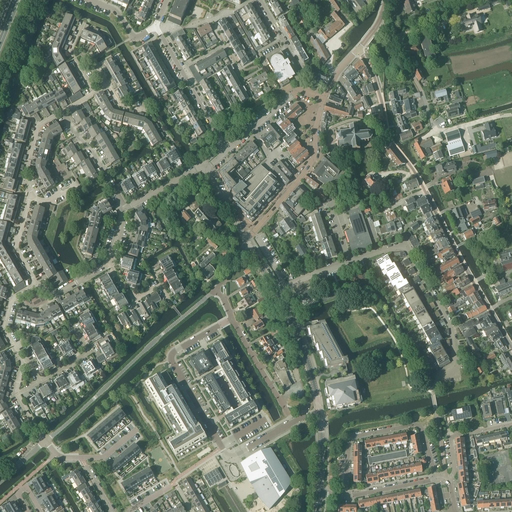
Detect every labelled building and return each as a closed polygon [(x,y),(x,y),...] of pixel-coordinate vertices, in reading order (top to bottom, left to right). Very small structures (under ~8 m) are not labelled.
[(178,0),(171,17),(172,18),(174,19),(177,20),(179,21),(181,22),(181,21),(189,0),(227,0),(237,4),(240,5),(242,0),(178,0)] [(322,45),(347,24),(337,13),(342,9),(336,0),(328,0),(336,11),(331,15),(337,22),(331,26),(329,24),(328,25),(329,27),(328,29),(327,28),(324,30),(322,29),(318,33),(320,35),(316,38),(317,39),(314,41),(311,37),(308,38),(323,65),(329,57),(322,45)] [(347,0),(346,1),(348,3),(354,11),(359,7),(357,5),(362,1),(361,0),(347,0)] [(359,7),(354,11),(357,15),(358,15),(367,8),(362,1),(357,5),(359,7)] [(407,15),(416,13),(412,1),(403,3),(407,15)] [(145,3),(142,8),(149,11),(151,6),(145,3)] [(277,4),(271,7),(274,12),(280,8),(277,4)] [(245,8),(243,10),(246,15),(248,14),(254,10),(251,5),(245,8)] [(280,8),(274,12),(277,17),(283,14),(285,13),(282,8),(280,9),(280,8)] [(254,10),(248,14),(250,19),(257,15),(254,10)] [(66,14),(64,19),(73,23),(74,21),(78,22),(79,20),(71,17),(71,15),(68,13),(67,15),(66,14)] [(139,16),(137,22),(141,24),(142,21),(145,22),(147,16),(140,14),(138,13),(137,15),(139,16)] [(250,19),(248,20),(251,25),(260,20),(257,15),(250,19)] [(285,29),(290,26),(285,18),(284,16),(278,19),(281,25),(282,25),(285,29)] [(466,19),(461,21),(464,30),(467,28),(468,28),(468,29),(469,28),(473,27),(474,30),(481,28),(479,25),(480,24),(478,16),(472,17),(472,16),(465,18),(466,19)] [(301,17),(297,19),(302,28),(306,26),(301,17)] [(64,19),(62,24),(75,30),(76,28),(72,26),(73,23),(64,19)] [(221,28),(228,24),(226,19),(218,23),(221,28)] [(260,20),(251,25),(254,30),(256,28),(262,25),(260,20)] [(62,24),(60,29),(69,33),(70,30),(74,32),(75,30),(62,24)] [(224,34),(232,30),(228,24),(221,28),(224,34)] [(85,30),(81,38),(86,40),(90,31),(87,30),(89,26),(86,25),(84,29),(85,30)] [(202,29),(206,36),(212,33),(208,25),(202,29)] [(259,33),(265,30),(262,25),(256,28),(259,33)] [(291,40),(296,37),(290,26),(285,29),(286,32),(289,37),(289,38),(291,40)] [(90,31),(86,40),(90,42),(96,29),(94,28),(92,32),(90,31)] [(60,29),(58,34),(71,39),(72,37),(68,35),(69,33),(60,29)] [(96,29),(90,42),(95,44),(99,35),(96,34),(98,30),(96,29)] [(201,39),(206,36),(202,29),(197,32),(201,39)] [(227,39),(235,35),(232,30),(224,34),(227,39)] [(259,33),(257,35),(260,39),(262,38),(268,35),(265,30),(259,33)] [(58,34),(56,38),(65,42),(66,39),(70,41),(71,39),(58,34)] [(99,35),(95,44),(96,45),(104,40),(105,38),(104,37),(102,38),(101,37),(102,35),(101,34),(99,35)] [(231,45),(238,41),(235,35),(227,39),(231,45)] [(262,38),(260,39),(263,45),(265,43),(271,40),(268,35),(262,38)] [(177,46),(189,40),(186,41),(183,36),(182,36),(181,37),(180,38),(177,39),(175,41),(174,41),(177,46)] [(296,50),(302,47),(296,37),(291,40),(294,45),(293,45),(296,50)] [(426,62),(436,59),(429,37),(420,40),(426,62)] [(56,38),(54,43),(67,48),(68,46),(64,45),(65,42),(56,38)] [(104,40),(96,45),(98,49),(110,42),(109,40),(105,42),(104,40)] [(180,51),(189,46),(187,44),(190,42),(189,40),(177,46),(180,51)] [(234,50),(241,46),(238,41),(231,45),(234,50)] [(110,42),(98,49),(101,54),(109,49),(108,46),(111,44),(110,42)] [(54,43),(52,48),(61,52),(62,49),(66,50),(67,48),(54,43)] [(150,43),(140,49),(143,54),(153,48),(150,43)] [(253,43),(252,44),(256,52),(262,48),(260,46),(256,48),(253,43)] [(183,56),(192,51),(190,46),(189,47),(189,46),(180,51),(183,56)] [(237,55),(244,51),(241,46),(234,50),(237,55)] [(410,55),(419,52),(417,46),(408,49),(410,55)] [(304,63),(309,60),(302,47),(296,50),(296,51),(297,51),(301,58),(304,63)] [(61,52),(52,48),(52,58),(53,58),(61,53),(61,52)] [(153,48),(143,54),(145,53),(147,57),(145,58),(146,58),(155,52),(153,48)] [(192,51),(183,56),(186,61),(195,56),(192,51)] [(217,54),(221,61),(227,58),(222,51),(217,54)] [(240,61),(247,57),(244,51),(237,55),(240,61)] [(155,52),(146,58),(148,62),(158,57),(155,52)] [(61,53),(53,58),(55,62),(65,57),(64,55),(63,55),(61,53)] [(281,53),(267,61),(269,66),(270,66),(282,88),(289,84),(287,80),(290,79),(292,73),(288,67),(290,66),(289,64),(287,61),(285,62),(283,58),(284,58),(281,53)] [(216,64),(221,61),(217,54),(212,57),(216,64)] [(105,66),(102,68),(103,70),(115,63),(112,58),(111,55),(105,59),(106,61),(104,63),(105,66)] [(65,57),(55,62),(58,67),(66,62),(65,59),(66,58),(65,57)] [(158,57),(148,62),(151,67),(160,61),(158,57)] [(210,67),(216,64),(212,57),(206,60),(210,67)] [(247,57),(240,61),(243,67),(250,63),(247,57)] [(412,61),(408,63),(412,70),(414,73),(418,82),(424,79),(419,70),(417,67),(417,68),(413,62),(416,61),(414,57),(411,58),(412,61)] [(205,70),(210,67),(206,60),(201,63),(205,70)] [(360,60),(352,67),(353,69),(359,76),(362,73),(362,74),(363,74),(367,80),(371,78),(366,69),(360,60)] [(160,61),(151,67),(153,71),(163,66),(160,61)] [(67,63),(59,68),(61,73),(74,66),(73,64),(69,66),(67,63)] [(115,63),(103,70),(104,72),(107,70),(109,72),(118,68),(115,63)] [(199,73),(205,70),(201,63),(195,66),(199,73)] [(74,66),(61,73),(64,77),(73,72),(71,70),(75,68),(74,66)] [(163,66),(153,71),(156,76),(165,70),(163,66)] [(226,76),(233,72),(230,67),(223,71),(226,76)] [(110,75),(107,77),(108,79),(120,72),(118,68),(109,72),(110,75)] [(346,74),(343,77),(348,81),(345,84),(348,90),(347,90),(354,101),(356,102),(360,99),(362,98),(354,86),(355,85),(352,81),(359,76),(353,69),(347,74),(346,74)] [(165,70),(156,76),(158,80),(168,74),(165,70)] [(313,70),(308,80),(314,83),(319,73),(313,70)] [(73,72),(64,77),(66,82),(79,75),(78,73),(74,75),(73,72)] [(120,72),(108,79),(109,81),(112,78),(114,81),(123,76),(120,72)] [(229,81),(236,77),(233,72),(226,76),(229,81)] [(319,73),(314,83),(325,89),(330,78),(319,73)] [(168,74),(158,80),(161,84),(170,79),(168,74)] [(260,77),(263,84),(268,81),(269,82),(272,81),(269,76),(267,77),(265,74),(260,77)] [(79,75),(66,82),(69,86),(78,81),(76,79),(80,77),(79,75)] [(115,83),(112,86),(113,87),(125,80),(123,76),(114,81),(115,83)] [(232,86),(239,82),(236,77),(229,81),(232,86)] [(260,77),(255,80),(258,86),(259,86),(263,83),(260,77)] [(170,79),(161,84),(163,89),(173,83),(170,79)] [(125,80),(113,87),(114,89),(118,87),(119,89),(119,90),(125,86),(127,85),(128,85),(125,80)] [(203,89),(210,85),(207,80),(200,84),(203,89)] [(251,86),(249,87),(252,93),(260,88),(259,86),(258,86),(255,80),(250,83),(251,86)] [(78,81),(69,86),(72,90),(84,83),(83,82),(79,84),(78,81)] [(235,92),(242,88),(239,82),(232,86),(235,92)] [(84,83),(72,90),(74,95),(77,94),(80,92),(83,90),(81,87),(85,85),(84,83)] [(173,83),(163,89),(166,93),(176,88),(173,83)] [(119,89),(116,91),(118,94),(117,94),(118,96),(130,89),(128,85),(127,85),(125,86),(119,90),(119,89)] [(206,95),(213,91),(210,85),(203,89),(206,95)] [(365,95),(375,92),(372,85),(363,88),(365,95)] [(331,94),(328,100),(341,105),(343,99),(345,95),(340,87),(339,90),(341,94),(340,96),(341,97),(341,98),(331,94)] [(238,97),(245,93),(242,88),(235,92),(238,97)] [(396,93),(389,94),(391,101),(395,100),(395,102),(398,102),(401,101),(400,98),(399,99),(398,95),(406,93),(405,89),(405,88),(397,89),(398,93),(396,93)] [(130,89),(118,96),(119,98),(120,98),(122,100),(127,97),(129,100),(136,96),(134,93),(133,94),(130,89)] [(445,90),(432,94),(433,100),(434,99),(434,101),(433,101),(432,105),(434,105),(436,104),(436,103),(441,102),(440,98),(446,96),(445,90)] [(62,91),(57,93),(65,107),(67,106),(64,101),(67,99),(62,91)] [(174,94),(172,96),(175,102),(185,96),(182,91),(174,95),(174,94)] [(213,91),(206,95),(209,100),(216,96),(213,91)] [(103,92),(94,97),(99,106),(108,101),(107,98),(110,96),(108,93),(104,95),(103,92)] [(52,93),(47,96),(54,108),(56,107),(54,103),(56,102),(57,102),(53,96),(52,93)] [(53,96),(57,102),(56,102),(58,104),(61,103),(64,108),(65,107),(57,93),(53,96)] [(245,93),(238,97),(241,104),(249,99),(245,93)] [(47,96),(43,98),(48,107),(50,105),(52,109),(54,108),(47,96)] [(185,96),(175,102),(176,104),(179,103),(181,106),(188,101),(185,96)] [(216,96),(209,100),(212,105),(219,101),(216,96)] [(43,98),(38,101),(46,113),(47,112),(45,108),(48,107),(43,98)] [(369,98),(358,102),(359,105),(361,104),(363,108),(371,105),(369,98)] [(395,100),(391,101),(392,110),(393,113),(394,115),(400,114),(398,104),(404,103),(406,115),(409,113),(414,112),(412,99),(401,101),(398,102),(395,102),(395,100)] [(38,101),(34,103),(39,112),(41,111),(44,114),(46,113),(38,101)] [(108,101),(99,106),(102,111),(114,103),(113,102),(110,104),(108,101)] [(188,101),(181,106),(184,111),(191,107),(188,101)] [(219,101),(212,105),(214,110),(222,106),(219,101)] [(34,103),(30,106),(37,118),(39,117),(36,114),(39,112),(34,103)] [(114,103),(102,111),(104,115),(113,110),(112,107),(115,105),(114,103)] [(296,104),(289,110),(296,118),(303,112),(301,110),(296,104)] [(326,104),(324,112),(329,114),(333,115),(335,116),(345,119),(345,117),(351,117),(354,109),(348,107),(347,110),(326,104)] [(449,110),(445,111),(447,119),(461,115),(458,104),(448,107),(449,110)] [(24,108),(21,110),(25,116),(27,115),(28,115),(30,117),(33,116),(35,119),(37,118),(30,106),(29,105),(24,108)] [(222,106),(214,110),(218,116),(225,112),(226,111),(223,105),(222,106)] [(191,107),(184,111),(187,116),(194,112),(191,107)] [(374,120),(373,116),(380,115),(379,107),(371,109),(372,114),(366,115),(367,120),(369,120),(369,121),(374,120)] [(113,110),(104,115),(111,120),(112,121),(114,111),(113,110)] [(125,114),(123,124),(128,125),(131,111),(130,110),(129,115),(125,114)] [(289,110),(282,116),(289,123),(292,121),(292,120),(296,118),(289,110)] [(81,111),(72,116),(73,119),(72,119),(74,121),(83,116),(81,111)] [(194,112),(187,116),(190,121),(197,117),(194,112)] [(321,122),(326,124),(327,122),(329,122),(331,118),(328,117),(329,114),(324,112),(321,122)] [(136,117),(133,126),(138,128),(142,114),(140,113),(138,117),(136,117)] [(406,115),(396,118),(400,128),(406,126),(406,124),(404,120),(411,117),(409,113),(406,115)] [(83,116),(74,121),(74,123),(76,123),(77,125),(88,119),(88,118),(86,120),(83,116)] [(281,122),(277,125),(288,137),(293,133),(295,131),(289,123),(282,116),(279,119),(281,122)] [(197,117),(190,121),(193,126),(191,127),(200,122),(197,117)] [(145,119),(143,129),(151,124),(152,122),(151,121),(150,122),(148,122),(147,121),(148,119),(147,118),(145,119)] [(88,119),(77,125),(80,124),(81,126),(77,128),(79,130),(91,123),(88,119)] [(21,121),(20,126),(30,129),(31,129),(31,127),(30,126),(31,123),(21,121)] [(200,122),(191,127),(194,133),(203,128),(200,122)] [(421,122),(412,126),(415,133),(423,130),(421,126),(423,125),(421,122)] [(91,123),(79,130),(80,132),(83,130),(85,133),(96,126),(93,127),(91,123)] [(48,130),(53,138),(63,133),(57,124),(48,130)] [(151,124),(143,129),(145,134),(158,126),(157,124),(153,126),(151,124)] [(273,150),(281,144),(278,141),(283,136),(273,124),(266,130),(269,133),(260,140),(264,144),(263,145),(267,149),(270,146),(273,150)] [(406,126),(400,128),(401,132),(408,130),(407,129),(408,128),(408,126),(407,124),(406,124),(406,126)] [(491,124),(484,126),(485,131),(482,132),(481,132),(482,134),(483,138),(484,141),(484,140),(496,137),(496,138),(495,135),(498,134),(497,130),(494,131),(493,128),(493,129),(491,124)] [(349,130),(336,131),(338,148),(351,147),(352,150),(360,149),(359,142),(367,141),(370,139),(372,137),(372,134),(370,132),(366,131),(357,132),(356,125),(349,126),(349,130)] [(96,126),(85,133),(88,131),(89,134),(85,136),(86,138),(99,131),(96,126)] [(158,126),(145,134),(148,138),(157,133),(155,130),(159,128),(158,126)] [(203,128),(194,133),(197,138),(206,133),(203,128)] [(44,135),(44,136),(53,138),(48,130),(44,135)] [(402,141),(412,137),(409,130),(399,134),(402,141)] [(457,130),(444,134),(447,142),(460,138),(457,130)] [(99,131),(86,138),(87,139),(91,137),(93,140),(95,139),(104,134),(104,133),(101,135),(99,131)] [(157,133),(148,138),(150,142),(163,135),(162,133),(158,135),(157,133)] [(288,137),(283,141),(289,148),(297,142),(298,141),(296,139),(297,138),(293,133),(288,137)] [(96,141),(93,143),(94,145),(107,138),(104,134),(95,139),(96,141)] [(16,135),(14,140),(25,143),(26,140),(27,141),(28,139),(17,136),(16,135)] [(163,135),(150,142),(153,147),(162,142),(160,139),(164,137),(163,135)] [(51,148),(53,138),(44,136),(41,145),(51,148)] [(107,138),(94,145),(95,147),(99,145),(100,148),(109,142),(107,138)] [(421,142),(419,138),(414,141),(416,144),(413,145),(421,160),(431,155),(428,148),(433,146),(429,138),(421,142)] [(448,146),(446,146),(449,157),(464,152),(460,138),(447,142),(448,146)] [(101,150),(98,152),(99,154),(112,147),(109,142),(100,148),(101,150)] [(289,148),(286,150),(293,158),(303,149),(302,148),(297,142),(289,148)] [(251,143),(247,147),(252,153),(252,154),(254,157),(255,155),(257,152),(258,152),(258,151),(257,150),(257,149),(251,143)] [(13,144),(12,149),(23,152),(24,150),(28,151),(28,148),(13,144)] [(48,158),(51,148),(41,145),(38,155),(48,158)] [(73,145),(64,150),(67,155),(79,148),(78,146),(74,148),(73,145)] [(112,147),(99,154),(100,156),(104,154),(107,159),(103,161),(104,163),(117,156),(113,150),(116,148),(115,145),(112,147)] [(441,149),(442,149),(442,148),(440,145),(431,148),(433,153),(441,149)] [(480,145),(472,147),(474,155),(487,151),(486,146),(481,148),(480,145)] [(384,169),(395,167),(405,164),(391,146),(383,153),(390,161),(382,164),(384,169)] [(247,147),(242,151),(248,157),(247,158),(250,161),(251,159),(249,156),(252,154),(252,153),(247,147)] [(79,148),(67,155),(69,160),(72,158),(78,154),(76,152),(80,150),(79,148)] [(12,149),(10,154),(26,158),(26,156),(22,155),(23,152),(12,149)] [(293,158),(288,161),(295,169),(309,156),(303,149),(293,158)] [(169,151),(164,154),(166,157),(172,167),(177,164),(171,154),(169,151)] [(176,151),(171,154),(177,164),(182,161),(182,160),(176,151)] [(242,151),(238,155),(243,161),(243,162),(245,165),(246,163),(244,160),(247,158),(248,157),(242,151)] [(435,162),(443,159),(440,151),(432,154),(435,162)] [(491,152),(485,154),(487,160),(489,159),(497,157),(496,152),(495,151),(492,152),(491,152)] [(78,154),(72,158),(74,162),(87,155),(86,153),(82,156),(80,153),(78,154)] [(9,159),(9,160),(20,163),(21,160),(25,161),(26,158),(10,154),(10,155),(11,155),(9,159)] [(45,168),(48,158),(38,155),(36,165),(45,168)] [(87,155),(74,162),(77,167),(80,166),(86,162),(84,159),(88,157),(87,155)] [(238,155),(233,159),(239,165),(243,162),(243,161),(238,155)] [(117,156),(104,163),(105,165),(109,163),(110,165),(113,164),(114,166),(120,162),(119,161),(119,160),(117,156)] [(312,174),(319,179),(318,180),(331,190),(334,192),(345,172),(333,161),(326,156),(321,162),(322,163),(312,174)] [(166,157),(160,160),(168,173),(173,170),(172,167),(166,157)] [(233,159),(217,173),(230,193),(231,191),(238,186),(229,176),(240,166),(239,165),(233,159)] [(9,160),(8,164),(9,165),(23,168),(24,166),(19,165),(20,163),(9,160)] [(86,162),(80,166),(82,170),(95,163),(93,161),(90,163),(88,160),(86,162)] [(160,160),(155,163),(162,176),(168,173),(160,160)] [(286,186),(292,180),(290,177),(295,173),(283,161),(277,166),(278,168),(274,172),(286,186)] [(445,165),(436,167),(437,171),(438,171),(439,175),(446,174),(446,173),(460,169),(458,162),(446,165),(445,165)] [(95,163),(82,170),(85,174),(93,169),(92,167),(96,165),(95,163)] [(153,164),(147,167),(153,177),(159,174),(153,164)] [(146,165),(141,168),(142,170),(148,181),(153,177),(147,167),(146,165)] [(238,186),(231,191),(232,191),(236,197),(233,200),(237,204),(235,206),(236,207),(235,207),(239,210),(239,209),(243,213),(242,215),(245,218),(246,217),(248,219),(248,220),(251,223),(254,219),(256,217),(259,214),(259,213),(261,211),(264,208),(268,203),(269,203),(274,197),(276,194),(276,195),(279,191),(281,189),(279,187),(279,186),(269,177),(270,175),(260,166),(249,176),(238,186)] [(45,168),(36,173),(42,182),(50,177),(45,168)] [(93,169),(85,174),(87,179),(100,172),(99,170),(95,172),(93,169)] [(8,170),(7,174),(20,178),(21,176),(17,175),(18,172),(8,170)] [(142,170),(137,173),(144,186),(150,183),(148,181),(142,170)] [(242,170),(237,174),(242,180),(247,175),(242,170)] [(100,172),(87,179),(90,183),(99,178),(97,176),(101,173),(100,172)] [(137,173),(131,176),(139,189),(144,186),(137,173)] [(308,175),(303,180),(309,184),(311,182),(311,181),(311,180),(312,181),(313,179),(308,175)] [(373,189),(378,184),(370,176),(365,181),(369,186),(368,187),(371,190),(372,189),(373,189)] [(450,176),(441,180),(443,184),(442,185),(444,191),(444,192),(445,194),(454,191),(450,182),(452,181),(450,176)] [(50,177),(42,182),(47,191),(56,186),(50,177)] [(130,177),(124,180),(132,194),(137,190),(130,177)] [(311,182),(309,184),(316,189),(321,184),(313,179),(312,181),(311,180),(311,181),(311,182)] [(407,190),(418,186),(415,179),(404,183),(407,190)] [(5,180),(4,184),(21,189),(21,187),(17,185),(18,182),(15,182),(8,180),(5,180)] [(124,180),(119,184),(121,187),(126,197),(132,194),(124,180)] [(4,184),(3,189),(15,193),(16,190),(20,191),(21,189),(4,184)] [(299,186),(285,203),(294,211),(293,213),(297,217),(304,209),(298,204),(308,193),(299,186)] [(197,190),(194,193),(200,201),(204,198),(197,190)] [(316,195),(316,196),(324,202),(327,197),(320,191),(316,195)] [(10,196),(9,201),(19,204),(19,201),(21,201),(21,199),(10,196)] [(413,197),(405,201),(407,206),(405,207),(408,213),(427,204),(428,204),(424,197),(416,201),(416,202),(415,202),(413,197)] [(99,207),(104,215),(112,211),(112,210),(115,208),(109,199),(106,201),(106,202),(99,207)] [(484,210),(495,208),(494,201),(482,202),(484,210)] [(282,228),(277,231),(281,237),(286,233),(286,234),(291,230),(292,231),(293,232),(295,230),(295,229),(294,228),(297,226),(294,221),(296,219),(294,215),(293,216),(284,203),(280,208),(288,219),(280,225),(282,228)] [(428,204),(420,208),(423,215),(425,214),(428,220),(431,218),(429,212),(431,211),(428,204)] [(136,214),(133,216),(134,219),(133,219),(134,221),(144,216),(141,211),(143,210),(141,206),(139,207),(136,209),(138,211),(138,213),(136,214)] [(35,207),(32,217),(42,220),(45,210),(42,209),(35,207)] [(102,216),(104,215),(99,207),(98,207),(93,214),(93,215),(102,218),(102,216)] [(210,217),(202,207),(195,213),(212,233),(221,225),(219,222),(218,220),(213,214),(210,217)] [(361,214),(359,208),(348,212),(350,218),(349,218),(352,229),(345,231),(349,244),(352,253),(372,247),(372,244),(362,214),(361,214)] [(473,219),(478,217),(481,215),(479,209),(470,213),(471,217),(473,219)] [(187,222),(191,218),(186,211),(181,215),(187,222)] [(391,213),(390,211),(384,213),(388,222),(396,218),(393,211),(391,213)] [(312,222),(323,218),(321,219),(320,216),(322,215),(321,213),(310,217),(312,222)] [(461,213),(452,216),(454,222),(458,220),(458,221),(460,220),(460,221),(464,220),(463,218),(461,213)] [(1,215),(0,219),(4,221),(13,223),(14,220),(15,221),(16,219),(5,216),(1,215)] [(100,227),(102,218),(93,215),(90,224),(100,227)] [(144,216),(134,221),(136,223),(137,223),(138,225),(146,220),(146,219),(144,216)] [(428,220),(424,223),(425,227),(436,221),(433,216),(431,218),(428,220)] [(32,217),(30,227),(39,230),(42,220),(32,217)] [(314,227),(322,224),(321,221),(323,220),(323,218),(312,222),(314,227)] [(146,220),(138,225),(138,226),(148,229),(148,228),(151,228),(151,223),(151,221),(149,219),(146,220)] [(458,221),(454,223),(457,228),(465,224),(467,223),(466,223),(468,222),(467,219),(464,220),(460,221),(460,220),(458,221)] [(425,227),(427,231),(438,225),(436,221),(425,227)] [(0,222),(0,227),(13,231),(13,229),(9,228),(10,225),(0,222)] [(416,222),(410,227),(413,231),(419,227),(416,222)] [(394,224),(390,225),(392,233),(396,231),(396,230),(402,228),(402,226),(401,223),(400,223),(394,225),(394,224)] [(97,237),(100,227),(90,224),(87,234),(97,237)] [(465,224),(457,228),(460,234),(468,230),(465,224)] [(392,233),(390,225),(386,226),(386,228),(380,230),(381,235),(388,233),(388,234),(392,233)] [(438,225),(427,231),(430,235),(441,230),(441,229),(440,230),(438,225),(439,225),(438,225)] [(0,227),(0,233),(7,235),(8,232),(12,233),(13,231),(0,227)] [(30,227),(27,237),(27,238),(37,241),(37,240),(39,230),(30,227)] [(317,237),(326,234),(325,231),(327,230),(326,228),(315,232),(317,237)] [(475,235),(472,229),(470,230),(463,234),(466,240),(473,237),(473,236),(475,235)] [(133,230),(132,232),(136,233),(136,236),(145,239),(145,238),(147,239),(148,234),(147,234),(133,230)] [(430,236),(428,236),(429,238),(430,237),(432,240),(432,239),(443,234),(441,230),(430,235),(429,235),(430,236)] [(409,232),(405,234),(407,237),(408,240),(410,242),(416,239),(414,236),(412,237),(411,235),(409,232)] [(94,246),(97,237),(87,234),(85,244),(94,246)] [(443,234),(432,239),(432,240),(434,244),(445,238),(443,234)] [(332,239),(333,239),(333,237),(319,242),(320,241),(321,246),(324,245),(327,244),(333,242),(332,239)] [(37,241),(27,238),(28,244),(29,247),(38,242),(37,241)] [(210,244),(212,246),(216,249),(219,246),(215,243),(209,238),(206,241),(210,244)] [(449,244),(448,242),(446,238),(436,243),(437,244),(437,245),(433,247),(434,250),(430,252),(423,255),(421,252),(417,255),(421,262),(439,253),(438,252),(450,247),(450,246),(449,244)] [(130,240),(130,242),(134,243),(133,245),(133,246),(140,248),(143,249),(144,244),(130,240)] [(38,242),(29,247),(33,254),(42,249),(38,242)] [(91,257),(94,246),(85,244),(82,254),(91,257)] [(125,247),(124,249),(138,253),(140,248),(133,246),(133,245),(130,245),(129,248),(125,247)] [(296,248),(301,256),(306,253),(301,245),(296,248)] [(0,248),(0,254),(8,249),(7,247),(6,248),(5,246),(0,248)] [(335,249),(336,249),(336,247),(326,250),(327,255),(336,252),(335,249)] [(442,252),(437,255),(440,260),(443,259),(446,258),(445,258),(443,259),(442,257),(444,256),(453,251),(451,247),(442,252)] [(8,249),(0,254),(0,257),(1,260),(10,255),(8,252),(9,251),(8,249)] [(42,249),(33,254),(38,263),(47,258),(42,249)] [(124,249),(124,251),(128,252),(127,255),(137,258),(138,253),(124,249)] [(511,269),(511,257),(511,256),(511,255),(511,250),(498,254),(503,272),(511,269)] [(446,258),(443,259),(445,263),(447,262),(447,260),(455,256),(453,251),(444,256),(445,258),(446,258)] [(206,257),(205,259),(206,260),(209,263),(216,257),(212,254),(207,258),(206,257)] [(10,255),(1,260),(4,264),(16,257),(15,255),(11,257),(10,255)] [(160,268),(173,261),(170,255),(157,263),(160,268)] [(383,256),(376,260),(377,263),(379,267),(390,261),(387,257),(386,255),(382,255),(383,256)] [(121,263),(135,266),(137,260),(122,256),(121,263)] [(16,257),(4,264),(6,268),(15,263),(13,261),(17,259),(16,257)] [(47,258),(38,263),(44,272),(52,267),(47,258)] [(456,258),(432,271),(428,273),(432,280),(459,265),(456,258)] [(206,260),(199,266),(202,269),(206,266),(209,263),(206,260)] [(163,274),(174,268),(176,266),(173,261),(160,268),(163,274)] [(390,261),(379,267),(382,272),(394,265),(392,266),(390,261)] [(15,263),(6,268),(9,273),(21,266),(20,264),(16,266),(15,263)] [(133,272),(135,266),(121,263),(119,269),(128,271),(133,272)] [(207,280),(215,272),(209,265),(201,273),(207,280)] [(394,265),(382,272),(384,271),(386,275),(396,269),(394,265)] [(21,266),(9,273),(11,277),(20,272),(18,270),(22,267),(21,266)] [(452,282),(453,282),(451,279),(463,272),(460,266),(437,279),(441,286),(446,283),(448,286),(444,288),(447,294),(455,289),(452,282)] [(52,267),(44,272),(49,281),(54,278),(53,278),(57,276),(57,275),(52,267)] [(164,281),(177,273),(174,268),(163,274),(161,275),(164,281)] [(396,269),(386,275),(389,279),(399,274),(396,269)] [(142,275),(133,272),(128,271),(126,277),(140,281),(142,275)] [(20,272),(11,277),(14,282),(26,274),(25,272),(21,275),(20,272)] [(55,280),(51,282),(52,284),(65,277),(62,272),(57,275),(57,276),(53,278),(54,278),(55,280)] [(167,286),(180,279),(177,273),(164,281),(167,286)] [(26,274),(14,282),(16,286),(18,285),(20,284),(23,282),(25,281),(24,278),(27,276),(26,274)] [(99,287),(112,280),(109,274),(96,282),(99,287)] [(399,274),(389,279),(391,284),(401,278),(399,274)] [(244,276),(236,281),(239,288),(248,283),(244,276)] [(65,277),(52,284),(53,286),(57,284),(59,287),(67,282),(65,277)] [(138,290),(140,281),(126,277),(124,283),(132,285),(131,288),(138,290)] [(452,282),(455,289),(458,287),(459,289),(470,283),(466,277),(456,283),(455,282),(453,283),(453,282),(452,282)] [(401,278),(391,284),(394,288),(406,281),(405,281),(404,282),(401,278)] [(170,291),(183,284),(180,279),(167,286),(170,291)] [(102,292),(115,285),(112,280),(99,287),(102,292)] [(406,281),(394,288),(395,287),(398,291),(408,285),(406,281)] [(511,282),(496,289),(499,297),(511,291),(511,282)] [(183,284),(170,291),(173,297),(186,289),(183,284)] [(105,298),(118,290),(115,285),(102,292),(105,298)] [(408,285),(398,291),(400,296),(412,289),(411,290),(408,285)] [(463,291),(459,293),(461,295),(462,294),(465,299),(467,297),(475,293),(471,286),(463,291)] [(0,287),(0,292),(8,295),(9,293),(7,293),(8,290),(4,289),(0,287)] [(242,298),(250,294),(246,287),(238,292),(242,298)] [(77,289),(75,290),(82,303),(84,305),(88,302),(85,297),(88,295),(85,290),(83,292),(82,291),(79,292),(77,289)] [(412,289),(400,296),(401,296),(402,295),(405,299),(415,293),(412,289)] [(75,295),(73,296),(78,305),(79,307),(84,305),(82,303),(75,290),(73,291),(75,295)] [(118,290),(105,298),(108,302),(108,303),(111,302),(121,296),(121,295),(118,290)] [(301,301),(304,300),(313,296),(310,290),(299,295),(301,301)] [(149,300),(143,303),(147,310),(151,308),(153,311),(158,309),(155,304),(161,301),(156,292),(150,295),(147,296),(149,300)] [(415,293),(405,299),(407,303),(417,297),(415,293)] [(446,303),(450,301),(454,299),(451,293),(444,297),(443,297),(446,303)] [(481,301),(476,293),(453,306),(448,309),(452,315),(456,313),(458,312),(455,308),(468,301),(469,303),(470,305),(471,305),(473,304),(473,305),(476,303),(476,304),(480,301),(481,301)] [(68,294),(66,295),(74,308),(78,305),(73,296),(70,297),(68,294)] [(121,296),(111,302),(114,307),(127,299),(124,294),(121,295),(121,296)] [(67,300),(64,301),(69,310),(74,308),(66,295),(65,296),(67,300)] [(245,309),(254,304),(253,302),(254,301),(255,300),(252,296),(251,296),(240,302),(245,309)] [(417,297),(407,303),(409,308),(420,302),(418,299),(417,297)] [(59,299),(57,300),(65,313),(69,310),(64,301),(61,303),(59,299)] [(127,299),(114,307),(117,312),(130,305),(127,299)] [(142,307),(136,310),(136,311),(140,317),(141,318),(144,316),(146,319),(151,316),(147,310),(143,303),(143,302),(140,304),(142,307)] [(420,302),(409,308),(412,312),(422,306),(420,302)] [(58,319),(63,316),(57,305),(54,307),(52,303),(50,304),(57,317),(58,319)] [(57,317),(50,304),(48,305),(50,309),(48,311),(53,319),(57,317)] [(422,306),(412,312),(414,316),(425,310),(422,306)] [(480,308),(478,309),(466,314),(468,319),(478,315),(487,311),(484,306),(480,308)] [(20,321),(24,307),(22,307),(21,311),(18,310),(15,320),(20,321)] [(260,321),(259,319),(262,317),(257,309),(250,313),(255,321),(257,323),(252,326),(256,332),(264,327),(260,321)] [(30,324),(34,310),(32,310),(31,314),(28,313),(25,323),(25,325),(25,324),(26,324),(26,326),(29,327),(30,324)] [(81,325),(94,318),(89,310),(83,313),(85,316),(78,320),(81,325)] [(129,318),(132,324),(133,326),(137,324),(139,327),(144,324),(141,318),(140,317),(136,311),(136,310),(132,312),(134,315),(129,318)] [(425,310),(414,316),(417,321),(427,315),(425,310)] [(48,322),(53,319),(48,311),(45,312),(45,311),(43,312),(48,322)] [(44,324),(48,322),(43,312),(41,313),(41,314),(39,316),(44,324)] [(126,312),(117,317),(122,326),(126,324),(129,329),(134,326),(133,326),(132,324),(129,318),(127,315),(126,312)] [(471,321),(458,328),(465,340),(468,338),(476,334),(473,328),(479,324),(482,330),(482,331),(491,326),(494,324),(488,313),(476,319),(478,322),(475,323),(471,321)] [(427,315),(417,321),(419,325),(430,319),(427,315)] [(457,324),(461,321),(458,315),(453,318),(457,324)] [(43,325),(44,324),(39,316),(38,316),(35,326),(36,326),(43,325)] [(84,330),(94,325),(97,323),(94,318),(81,325),(84,330)] [(430,319),(419,325),(422,329),(432,323),(430,319)] [(317,321),(301,324),(304,330),(307,330),(307,331),(309,330),(311,338),(313,338),(315,346),(317,346),(319,354),(322,353),(323,362),(326,361),(327,368),(330,380),(326,381),(326,383),(325,384),(326,390),(328,390),(329,395),(327,395),(327,396),(329,405),(327,405),(328,409),(330,409),(330,411),(336,409),(342,408),(348,407),(349,407),(354,406),(354,405),(360,404),(360,402),(362,402),(361,398),(359,398),(357,389),(355,389),(354,384),(356,384),(356,383),(354,377),(353,378),(352,376),(348,377),(345,364),(348,363),(348,361),(347,361),(347,358),(341,360),(341,356),(338,357),(337,349),(334,349),(332,341),(330,341),(328,333),(326,334),(325,328),(326,327),(324,322),(319,324),(317,321)] [(432,323),(422,329),(424,334),(435,328),(432,323)] [(491,326),(482,331),(486,337),(489,336),(490,336),(499,332),(494,324),(491,326)] [(84,337),(97,330),(94,325),(84,330),(81,332),(84,337)] [(275,328),(269,331),(272,337),(278,333),(275,328)] [(435,328),(424,334),(427,338),(437,332),(435,328)] [(97,330),(84,337),(87,343),(94,339),(96,341),(102,338),(97,330)] [(437,332),(427,338),(429,342),(440,337),(442,335),(440,331),(437,332)] [(499,332),(490,336),(493,343),(501,338),(502,338),(499,332)] [(266,337),(260,341),(263,346),(269,342),(268,339),(269,338),(268,336),(266,337)] [(33,356),(46,349),(39,338),(34,337),(33,337),(32,338),(32,339),(31,343),(31,344),(32,345),(28,347),(30,351),(33,356)] [(113,351),(109,344),(110,343),(107,337),(97,344),(100,349),(103,355),(95,359),(99,365),(104,362),(105,364),(119,356),(115,350),(113,351)] [(440,337),(429,342),(432,347),(439,343),(442,341),(440,337)] [(496,343),(493,345),(496,350),(499,348),(500,350),(501,349),(503,352),(507,350),(505,347),(506,346),(502,339),(496,343)] [(63,343),(70,356),(76,353),(69,340),(63,343)] [(269,342),(263,346),(266,351),(272,347),(274,346),(271,340),(269,342)] [(214,347),(210,349),(214,357),(215,357),(215,358),(216,360),(217,361),(219,364),(220,367),(221,369),(220,370),(222,372),(220,373),(218,371),(216,372),(219,377),(224,374),(225,375),(228,380),(228,381),(231,386),(234,391),(235,392),(237,397),(238,397),(241,402),(241,403),(242,404),(243,407),(241,408),(241,409),(236,411),(235,412),(233,413),(232,414),(231,414),(227,417),(224,418),(225,419),(229,427),(232,425),(238,422),(241,420),(243,419),(249,416),(254,412),(257,411),(254,405),(254,404),(253,403),(251,399),(247,401),(246,400),(250,398),(248,395),(245,389),(243,386),(242,384),(238,378),(237,375),(235,373),(232,367),(230,364),(229,362),(232,360),(231,360),(230,357),(221,342),(219,344),(214,347)] [(441,342),(428,349),(431,353),(441,347),(443,346),(441,342)] [(65,359),(70,356),(63,343),(58,346),(65,359)] [(469,347),(469,348),(473,354),(473,355),(474,355),(479,352),(474,344),(469,347)] [(272,347),(266,351),(269,356),(276,352),(278,351),(274,346),(272,347)] [(441,347),(431,353),(433,357),(444,351),(441,347)] [(36,362),(49,354),(46,349),(33,356),(36,362)] [(444,351),(433,357),(436,361),(446,356),(444,351)] [(4,352),(0,354),(0,361),(11,355),(10,353),(6,355),(4,352)] [(196,357),(190,360),(199,376),(200,376),(213,369),(209,362),(207,360),(203,353),(198,356),(199,357),(198,357),(196,358),(196,357)] [(501,355),(499,357),(504,366),(506,370),(508,369),(511,374),(511,373),(511,357),(511,358),(509,359),(508,358),(505,353),(501,355)] [(39,367),(52,359),(49,354),(36,362),(39,367)] [(275,363),(283,358),(281,354),(273,359),(275,363)] [(487,358),(486,359),(488,362),(496,358),(493,354),(487,358)] [(11,355),(0,361),(0,364),(1,366),(10,361),(8,359),(12,357),(11,355)] [(446,356),(436,361),(439,366),(440,368),(440,369),(450,363),(449,360),(446,356)] [(52,359),(39,367),(42,372),(49,368),(51,371),(57,368),(52,359)] [(86,363),(93,376),(101,371),(98,366),(95,367),(91,360),(86,363)] [(10,361),(1,366),(1,367),(11,369),(11,370),(13,368),(13,367),(11,366),(10,364),(12,363),(12,362),(10,361)] [(275,364),(272,366),(282,384),(288,380),(285,372),(287,371),(284,364),(283,365),(282,362),(275,364)] [(85,381),(93,376),(86,363),(80,366),(84,373),(82,375),(85,381)] [(1,367),(0,370),(0,371),(14,375),(14,373),(10,372),(11,370),(11,369),(1,367)] [(0,371),(0,377),(8,379),(9,376),(13,377),(14,375),(0,371)] [(77,372),(71,375),(79,387),(84,384),(83,382),(85,381),(82,375),(79,376),(77,372)] [(175,386),(168,390),(165,385),(170,382),(172,381),(167,372),(160,376),(160,375),(154,379),(154,378),(151,380),(151,381),(145,384),(151,394),(161,411),(163,410),(178,436),(176,437),(168,442),(171,448),(170,448),(172,451),(173,451),(175,455),(176,456),(176,457),(177,456),(178,455),(183,453),(184,452),(189,449),(190,448),(194,446),(196,445),(200,443),(202,442),(206,439),(203,433),(204,433),(202,430),(201,430),(198,424),(197,425),(175,386)] [(202,380),(202,381),(204,383),(207,389),(210,395),(213,400),(217,406),(220,411),(222,414),(224,413),(228,410),(229,410),(231,409),(230,409),(227,404),(227,403),(224,398),(224,397),(221,393),(220,392),(218,387),(217,386),(214,381),(218,378),(215,373),(211,375),(210,376),(208,377),(202,380)] [(64,374),(58,377),(66,390),(71,387),(66,378),(64,374)] [(66,378),(71,387),(73,391),(79,387),(71,375),(66,378)] [(0,377),(0,382),(11,385),(11,383),(7,382),(8,379),(0,377)] [(58,395),(66,390),(58,377),(53,380),(57,387),(54,389),(58,395)] [(58,395),(54,389),(52,390),(48,383),(42,387),(50,399),(58,395)] [(45,402),(50,399),(42,387),(37,390),(39,393),(44,402),(45,402)] [(47,406),(45,402),(44,402),(39,393),(34,396),(41,409),(47,406)] [(33,414),(41,409),(34,396),(33,395),(30,397),(31,398),(28,399),(32,406),(30,408),(33,414)] [(496,401),(492,402),(495,414),(498,414),(498,415),(503,414),(502,410),(507,409),(505,402),(505,400),(500,401),(501,403),(496,404),(496,402),(496,401)] [(487,405),(482,407),(483,411),(482,412),(483,414),(484,415),(484,418),(491,417),(491,415),(495,414),(492,402),(487,403),(487,405)] [(7,404),(0,407),(0,413),(8,409),(7,406),(8,406),(7,404)] [(472,418),(469,407),(450,412),(450,414),(451,417),(453,417),(454,422),(472,418)] [(10,410),(1,415),(4,419),(17,412),(16,410),(12,412),(10,410)] [(119,410),(116,413),(122,420),(125,417),(119,410)] [(4,419),(2,421),(4,425),(15,419),(14,416),(18,414),(17,412),(4,419)] [(116,413),(112,416),(118,423),(122,420),(116,413)] [(112,416),(109,419),(114,426),(118,423),(112,416)] [(15,419),(4,425),(7,430),(9,428),(22,421),(21,419),(17,421),(15,419)] [(109,419),(105,422),(111,429),(114,426),(109,419)] [(22,421),(9,428),(13,435),(19,432),(17,430),(21,428),(19,425),(23,423),(22,421)] [(105,422),(101,425),(107,432),(111,429),(105,422)] [(101,425),(98,428),(104,435),(107,432),(101,425)] [(98,428),(94,431),(100,438),(104,435),(98,428)] [(94,431),(91,434),(97,441),(100,438),(94,431)] [(505,433),(499,434),(500,440),(505,439),(505,444),(503,444),(504,449),(511,447),(511,442),(507,443),(505,433)] [(91,434),(87,437),(93,444),(97,441),(91,434)] [(134,444),(126,451),(133,459),(141,452),(134,444)] [(253,461),(243,466),(246,470),(248,475),(249,474),(249,476),(247,477),(262,503),(263,501),(265,502),(264,503),(269,511),(286,490),(287,488),(288,488),(288,487),(289,486),(289,485),(289,484),(289,483),(289,482),(289,481),(288,481),(288,480),(284,474),(278,463),(270,449),(251,458),(253,461)] [(126,451),(118,458),(124,466),(133,459),(126,451)] [(417,455),(414,455),(416,464),(415,465),(417,473),(422,472),(421,463),(422,464),(424,464),(426,463),(426,461),(425,459),(422,459),(421,460),(418,460),(417,455)] [(118,458),(110,465),(116,473),(124,466),(118,458)] [(149,469),(139,474),(144,482),(154,477),(149,469)] [(223,479),(217,469),(204,476),(210,487),(223,479)] [(74,483),(84,477),(78,473),(77,471),(68,476),(69,477),(70,479),(72,478),(74,483)] [(38,480),(32,484),(35,489),(46,483),(43,477),(43,476),(42,474),(36,478),(38,480)] [(139,474),(130,480),(135,488),(144,482),(139,474)] [(77,491),(86,486),(85,484),(84,477),(74,483),(77,488),(76,489),(77,491)] [(189,478),(180,483),(181,485),(183,484),(185,488),(193,484),(189,478)] [(130,480),(121,485),(126,493),(135,488),(130,480)] [(46,483),(35,489),(39,495),(44,492),(46,494),(52,491),(50,488),(49,489),(48,487),(46,483)] [(193,484),(185,488),(187,492),(186,493),(187,495),(196,490),(193,484)] [(83,498),(93,492),(87,488),(86,486),(77,491),(79,494),(80,493),(81,494),(83,498)] [(196,490),(187,495),(187,496),(189,495),(192,499),(199,495),(196,490)] [(48,498),(43,502),(46,507),(57,501),(53,496),(54,495),(52,492),(47,496),(48,498)] [(86,506),(95,501),(93,499),(93,492),(83,498),(86,503),(85,504),(86,506)] [(199,495),(192,499),(194,503),(192,504),(193,506),(202,501),(199,495)] [(57,501),(46,507),(48,511),(51,511),(55,510),(56,511),(57,511),(62,509),(61,506),(60,507),(60,506),(57,501)] [(91,511),(93,511),(101,508),(96,504),(95,501),(86,506),(88,509),(89,508),(91,511)] [(202,501),(193,506),(194,508),(196,506),(199,511),(206,507),(202,501)] [(469,501),(460,502),(461,507),(465,507),(465,510),(470,509),(469,506),(470,506),(474,505),(474,503),(469,503),(469,501)] [(7,503),(1,506),(3,509),(5,511),(10,511),(17,508),(14,502),(8,506),(7,503)]
